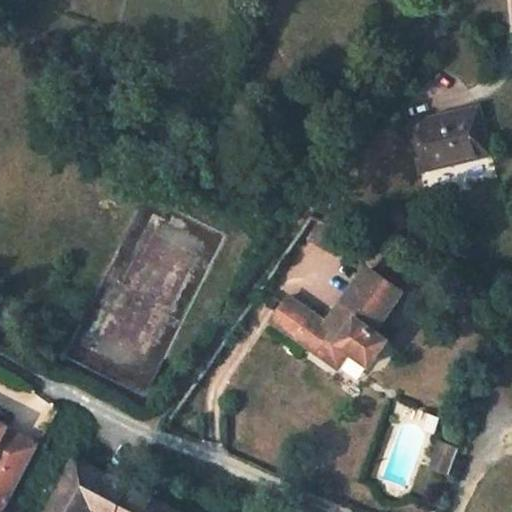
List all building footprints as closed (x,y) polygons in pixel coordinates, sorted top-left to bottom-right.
[(421,174),(492,157),(480,108),(410,125),(421,174)] [(325,223),(344,229),(350,217),(333,209),(325,223)] [(372,269),(331,327),(291,299),(274,323),(339,369),(351,353),(371,367),(389,341),(376,332),(404,293),(372,269)] [(0,422),(0,511),(5,511),(40,447),(8,430),(9,427),(0,422)] [(96,511),(99,508),(106,511),(180,511),(137,488),(138,485),(112,471),(110,475),(78,456),(62,485),(53,481),(45,497),(54,501),(48,511),(96,511)]
